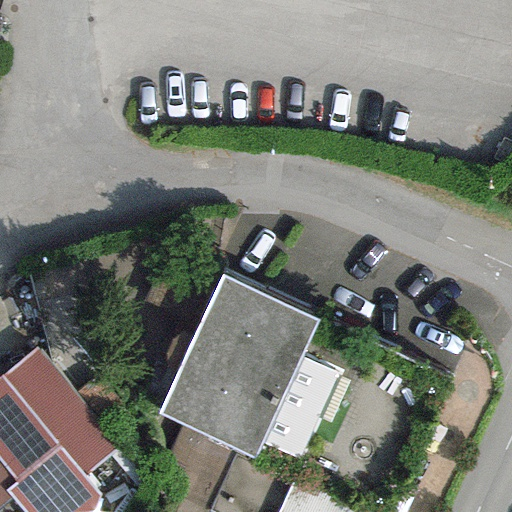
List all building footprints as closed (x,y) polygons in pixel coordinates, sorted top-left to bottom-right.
[(301,357),(318,321),(223,276),(158,413),(181,424),(236,450),(254,458),(261,442),(297,459),(336,373),(301,357)] [(115,448),(35,349),(0,376),(0,464),(15,483),(3,492),(10,499),(21,511),(92,511),(97,498),(83,475),(115,448)] [(207,511),(236,450),(181,424),(152,488),(207,511)] [(207,511),(277,511),(294,476),(254,458),(236,450),(207,511)] [(0,507),(10,499),(3,492),(15,483),(0,464),(0,507)] [(377,511),(294,473),(294,476),(277,511),(377,511)]
